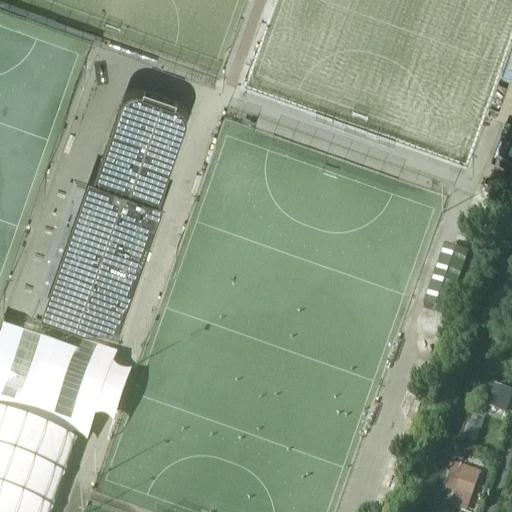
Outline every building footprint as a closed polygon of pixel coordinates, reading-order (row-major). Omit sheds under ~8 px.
[(155,210),(187,121),(187,119),(188,118),(188,117),(188,115),(188,114),(188,112),(188,111),(187,109),(187,108),(186,107),(185,106),(184,104),(183,103),(182,102),(181,102),(180,101),(178,100),(177,100),(176,101),(143,89),(144,88),(141,88),(138,88),(135,88),(133,89),(130,90),(128,92),(126,93),(124,96),(123,98),(91,186),(89,192),(95,195),(58,298),(111,317),(128,268),(135,248),(141,250),(153,216),(155,210)] [(446,250),(424,311),(447,319),(468,258),(446,250)] [(43,330),(83,339),(86,324),(46,315),(43,330)] [(490,386),(484,401),(506,409),(511,393),(490,386)] [(0,511),(50,511),(75,441),(0,414),(0,511)] [(470,500),(479,473),(461,466),(452,493),(470,500)]
